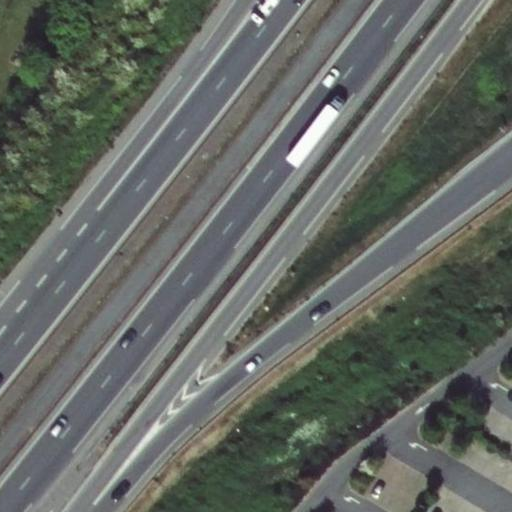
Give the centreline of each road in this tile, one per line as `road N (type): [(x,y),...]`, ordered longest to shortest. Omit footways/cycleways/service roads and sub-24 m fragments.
road 1 (motorway): [(0,511),(403,0)]
road 2 (motorway): [(78,511),(470,0)]
road 3 (motorway): [(97,511),(210,391),(511,157)]
road 4 (motorway): [(278,0),(0,361)]
road 5 (motorway): [(248,0),(95,201),(0,361)]
